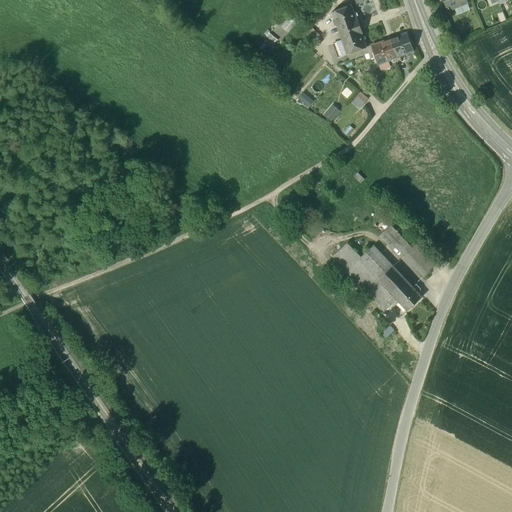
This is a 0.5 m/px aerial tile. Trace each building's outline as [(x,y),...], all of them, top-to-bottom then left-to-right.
[(465,0),(443,0),(448,10),(467,3),(465,0)] [(351,5),(332,12),(339,33),(360,26),(357,18),(356,18),(351,5)] [(360,26),(339,33),(347,55),(366,48),(362,35),(363,34),(360,26)] [(407,32),(389,39),(396,58),(414,51),(407,32)] [(389,39),(372,45),(375,54),(379,64),(396,58),(389,39)] [(372,46),(366,48),(369,56),(375,54),(372,46)] [(303,92),(298,98),(309,107),(314,101),(303,92)] [(362,92),(353,102),(360,109),(369,98),(362,92)] [(332,105),(323,115),(331,121),(340,112),(332,105)] [(395,221),(383,208),(379,217),(389,227),(391,225),(395,221)] [(391,225),(389,227),(384,232),(383,232),(383,233),(381,235),(391,247),(394,244),(404,256),(412,248),(412,247),(391,225)] [(378,280),(359,259),(361,257),(347,243),(333,256),(333,257),(339,262),(338,263),(339,263),(344,268),(344,269),(348,273),(349,273),(352,277),(352,278),(353,278),(358,283),(358,284),(363,289),(363,290),(364,290),(369,295),(374,301),(375,301),(380,307),(384,312),(391,305),(388,300),(393,295),(378,280)] [(427,256),(416,243),(412,247),(412,248),(404,256),(424,277),(436,265),(427,256)] [(361,257),(359,259),(378,280),(393,266),(374,245),(361,257)] [(440,261),(432,252),(427,256),(436,265),(440,261)] [(413,287),(393,266),(378,280),(393,295),(407,311),(422,297),(417,292),(413,287)]
